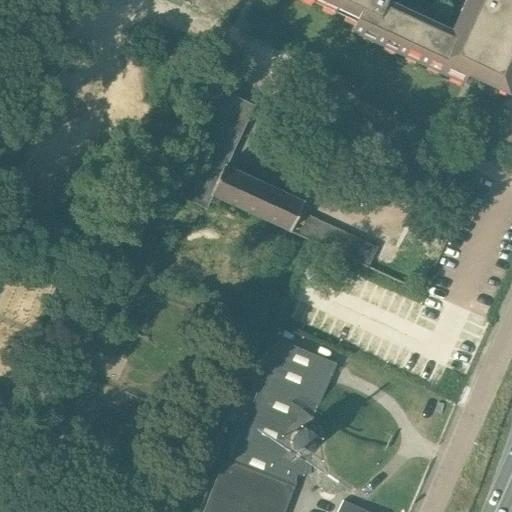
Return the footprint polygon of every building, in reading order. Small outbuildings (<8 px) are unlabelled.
[(511,0),(464,0),(451,29),(387,0),(310,0),(355,21),(351,30),(463,82),(467,75),(507,93),(511,81),(511,0)] [(110,42),(81,52),(96,91),(124,81),(110,42)] [(81,52),(54,62),(68,101),(96,91),(81,52)] [(54,62),(26,73),(40,112),(68,101),(54,62)] [(253,105),(211,86),(164,187),(206,206),(211,194),(289,231),(303,200),(225,164),(253,105)] [(115,99),(87,109),(101,148),(129,138),(115,99)] [(87,109),(59,119),(74,158),(101,148),(87,109)] [(59,119),(28,131),(42,170),(74,158),(59,119)] [(80,196),(74,207),(118,228),(123,217),(80,196)] [(72,213),(67,224),(111,244),(116,233),(72,213)] [(334,226),(325,246),(370,265),(379,246),(334,226)] [(278,338),(227,460),(294,484),(295,484),(296,475),(310,473),(310,455),(311,455),(313,454),(315,452),(317,450),(318,448),(319,446),(319,443),(320,441),(319,438),(319,436),(318,434),(317,432),(315,430),(313,428),(311,427),(309,426),(335,363),(278,338)] [(283,511),(294,484),(227,460),(222,458),(201,511),(283,511)] [(369,511),(343,499),(336,511),(369,511)]
